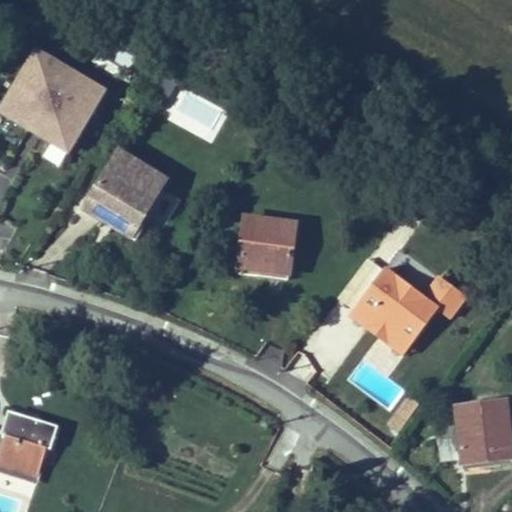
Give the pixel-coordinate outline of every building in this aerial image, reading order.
[(73,147),(109,86),(41,46),(5,107),(34,125),(46,104),(56,109),(44,130),(73,147)] [(44,130),(56,109),(46,104),(34,125),(44,130)] [(168,181),(120,152),(85,211),(137,242),(145,228),(141,225),(168,181)] [(296,225),(247,219),(239,274),(259,277),(259,271),(289,275),(296,225)] [(397,353),(407,339),(425,352),(414,366),(428,376),(440,360),(426,350),(432,342),(429,340),(440,326),(409,304),(416,295),(421,288),(389,264),(380,277),(395,289),(374,317),(365,329),(397,353)] [(259,277),(258,283),(288,287),(289,275),(259,271),(259,277)] [(395,289),(380,277),(359,305),(374,317),(395,289)] [(446,317),(416,295),(409,304),(440,326),(446,317)] [(511,448),(511,443),(506,403),(457,409),(464,464),(483,461),(484,468),(511,464),(511,448)] [(3,433),(0,431),(0,466),(38,478),(48,446),(51,447),(56,430),(9,416),(3,433)] [(0,466),(0,473),(38,485),(40,479),(38,478),(0,466)]
